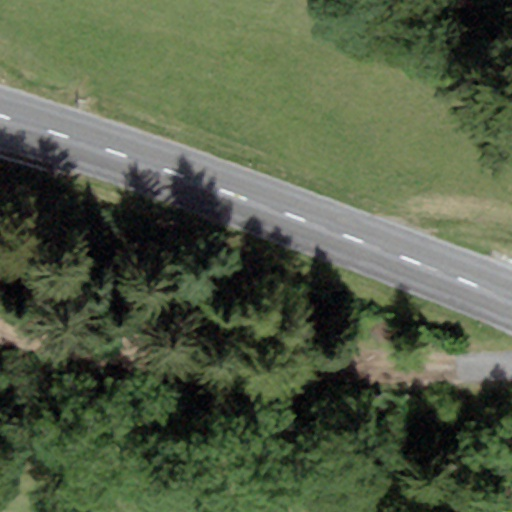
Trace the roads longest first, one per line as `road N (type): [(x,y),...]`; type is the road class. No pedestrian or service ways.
road 1 (secondary): [(0,116),(511,300)]
road 2 (track): [(511,364),(251,370),(0,325)]
